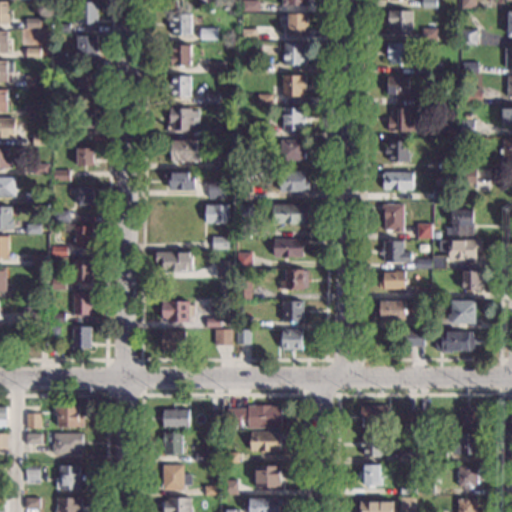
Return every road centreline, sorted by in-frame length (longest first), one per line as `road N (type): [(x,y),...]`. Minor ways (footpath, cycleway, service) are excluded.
road 1 (residential): [(126,511),(129,0)]
road 2 (residential): [(511,378),(0,378)]
road 3 (residential): [(350,380),(352,0)]
road 4 (residential): [(323,380),(320,511)]
